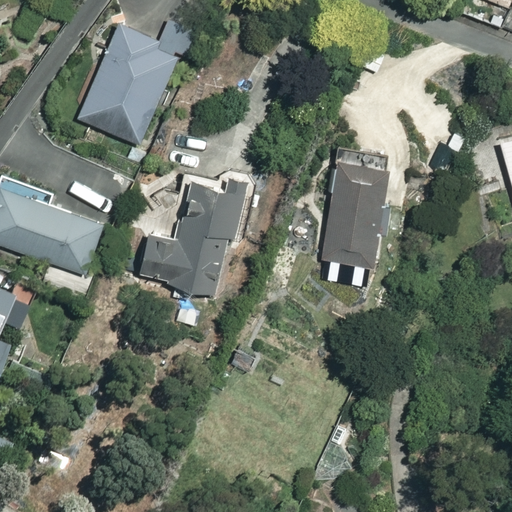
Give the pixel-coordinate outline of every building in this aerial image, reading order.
[(177,45),(119,21),(79,116),(138,140),(177,45)] [(511,133),(500,137),(511,185),(511,133)] [(384,162),(335,156),(321,257),(371,264),(384,162)] [(241,182),(189,170),(174,236),(148,230),(139,272),(212,289),(226,233),(229,234),(241,182)] [(52,192),(2,175),(0,180),(0,241),(86,270),(103,218),(49,200),(52,192)] [(0,342),(0,341),(0,312),(8,292),(0,288),(0,342)] [(0,467),(8,441),(0,438),(0,467)]
